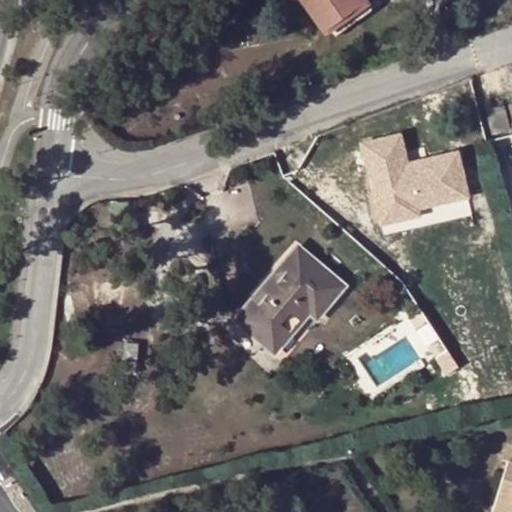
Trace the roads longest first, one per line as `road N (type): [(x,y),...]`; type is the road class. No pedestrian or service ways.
road 1 (residential): [(511,40),(184,164),(132,178),(52,174)]
road 2 (residential): [(52,174),(31,354),(0,405)]
road 3 (residential): [(103,0),(76,42),(52,174)]
